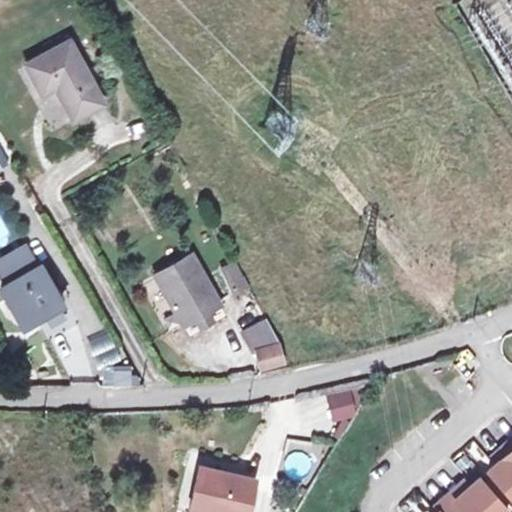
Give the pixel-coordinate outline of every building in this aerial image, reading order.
[(78,121),(104,106),(72,46),(33,68),(46,93),(65,82),(71,91),(63,95),(78,121)] [(6,263),(19,285),(35,275),(22,254),(6,263)] [(197,255),(156,277),(184,328),(224,305),(197,255)] [(235,260),(219,268),(231,295),(247,288),(235,260)] [(19,285),(6,292),(28,329),(66,307),(44,270),(35,275),(19,285)] [(50,337),(67,382),(91,373),(75,328),(50,337)] [(100,370),(120,358),(104,331),(84,343),(100,370)] [(284,366),(282,350),(264,352),(266,369),(284,366)] [(122,387),(122,372),(112,373),(112,387),(122,387)] [(135,372),(122,372),(122,387),(135,387),(135,372)] [(354,415),(349,388),(322,393),(327,420),(354,415)] [(503,458),(490,468),(496,475),(511,493),(511,444),(509,442),(498,452),(503,458)] [(304,470),(306,457),(288,454),(286,467),(304,470)] [(252,511),(259,479),(206,467),(197,510),(207,511),(252,511)] [(511,493),(496,475),(492,479),(508,497),(511,493)] [(464,480),(453,490),(471,511),(507,511),(511,509),(504,501),(488,482),(482,476),(470,487),(464,480)] [(492,479),(488,482),(504,501),(508,497),(492,479)] [(446,505),(437,511),(471,511),(453,490),(442,500),(446,505)]
